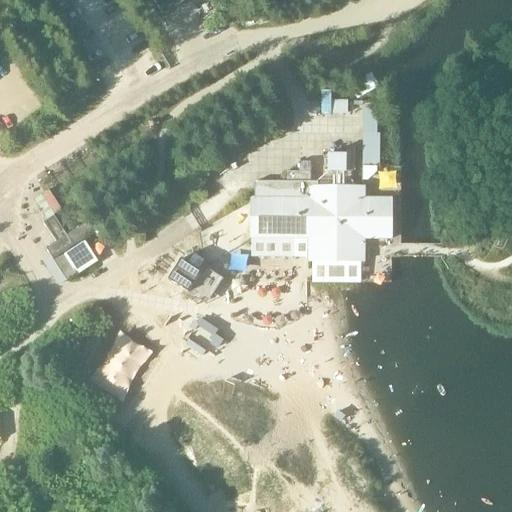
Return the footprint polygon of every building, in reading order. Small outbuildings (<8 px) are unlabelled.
[(152,0),(162,16),(186,0),(152,0)] [(354,98),(377,90),(370,73),(348,81),(354,98)] [(376,181),(378,114),(360,113),(359,181),(376,181)] [(254,198),(250,198),(250,239),(308,239),(308,262),(364,263),(364,239),(391,239),(391,199),(364,199),(364,187),(317,187),(317,182),(254,182),(254,198)] [(53,216),(42,223),(56,244),(46,250),(66,282),(97,262),(83,241),(115,221),(108,210),(67,237),(53,216)] [(180,256),(168,277),(198,296),(211,276),(180,256)] [(247,305),(255,317),(267,309),(259,297),(247,305)] [(179,331),(178,313),(164,313),(165,332),(179,331)] [(215,331),(202,323),(198,329),(210,337),(206,342),(194,334),(188,344),(205,355),(210,351),(218,352),(224,342),(213,335),(215,331)] [(121,334),(89,381),(119,405),(151,358),(121,334)]
